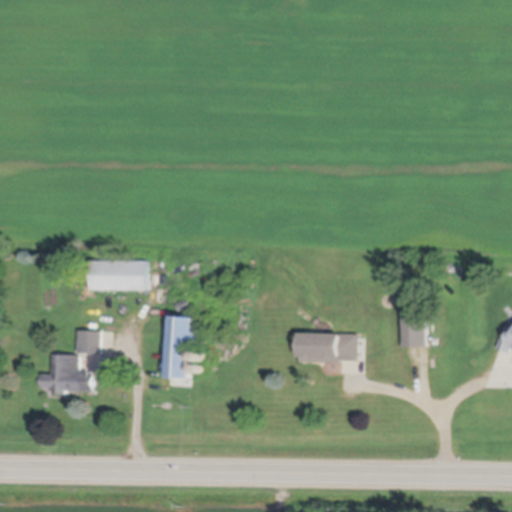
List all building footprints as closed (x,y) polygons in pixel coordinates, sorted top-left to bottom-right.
[(97,255),(154,255),(154,285),(96,284),(97,255)] [(184,308),(180,301),(191,294),(196,303),(186,308),(201,309),(200,323),(207,323),(206,336),(199,336),(197,371),(173,369),(173,367),(166,367),(167,362),(174,362),(177,308),(184,308)] [(408,343),(406,306),(430,304),(432,342),(408,343)] [(511,349),(500,345),(508,322),(511,322),(511,349)] [(84,348),(85,326),(108,326),(108,349),(84,348)] [(304,327),(346,327),(346,330),(365,330),(364,356),(346,356),(345,358),(305,358),(305,350),(304,350),(304,327)] [(211,356),(210,356),(210,357),(209,357),(208,358),(207,358),(206,358),(205,357),(204,357),(204,356),(203,356),(203,355),(203,354),(202,354),(202,353),(202,352),(203,352),(203,351),(203,350),(204,350),(204,349),(205,349),(206,349),(207,349),(208,349),(209,349),(210,349),(210,350),(211,350),(211,351),(211,352),(212,352),(212,353),(212,354),(211,354),(211,355),(211,356)] [(59,369),(59,350),(87,350),(87,366),(94,367),(94,371),(99,371),(99,387),(89,386),(89,387),(72,387),(72,389),(59,389),(59,383),(47,383),(47,369),(59,369)] [(169,379),(184,379),(184,357),(169,357),(169,379)] [(207,367),(207,368),(207,369),(206,369),(206,370),(205,370),(204,371),(203,371),(202,371),(201,371),(201,370),(200,370),(199,369),(199,368),(198,368),(198,367),(198,366),(198,365),(198,364),(199,364),(199,363),(200,362),(201,362),(201,361),(202,361),(203,361),(204,361),(204,362),(205,362),(206,362),(206,363),(207,363),(207,364),(207,365),(208,366),(208,367),(207,367)]
